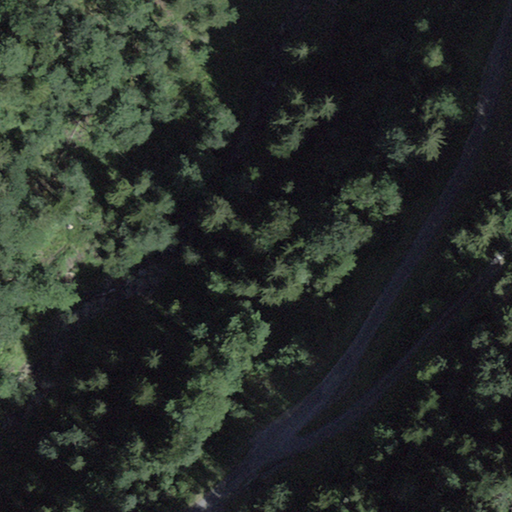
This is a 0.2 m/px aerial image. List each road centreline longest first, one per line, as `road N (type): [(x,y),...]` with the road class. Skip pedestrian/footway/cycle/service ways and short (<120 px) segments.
road 1 (unclassified): [(510,0),(472,136),(370,318),(329,381),(195,511)]
road 2 (track): [(511,253),(377,378),(334,408),(298,414)]
